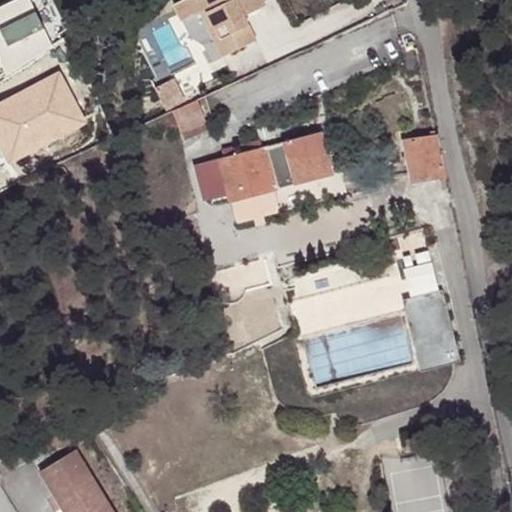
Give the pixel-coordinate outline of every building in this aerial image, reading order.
[(29,0),(9,0),(0,5),(0,75),(51,44),(29,0)] [(228,50),(260,36),(249,12),(270,2),(268,0),(180,0),(187,16),(212,5),(224,32),(221,35),(228,50)] [(58,74),(0,105),(0,166),(0,167),(84,123),(58,74)] [(197,116),(202,126),(210,122),(205,113),(197,96),(175,106),(182,123),(188,121),(197,116)] [(197,116),(188,121),(192,130),(202,126),(197,116)] [(277,187),(334,172),(324,130),(205,161),(215,197),(232,193),(233,199),(234,198),(241,221),(283,210),(277,187)] [(412,181),(447,176),(438,136),(406,141),(412,181)] [(429,242),(426,229),(394,237),(398,251),(429,242)] [(243,269),(249,291),(274,285),(268,262),(243,269)] [(407,269),(412,291),(439,284),(434,262),(407,269)] [(112,511),(76,452),(39,474),(61,511),(112,511)]
